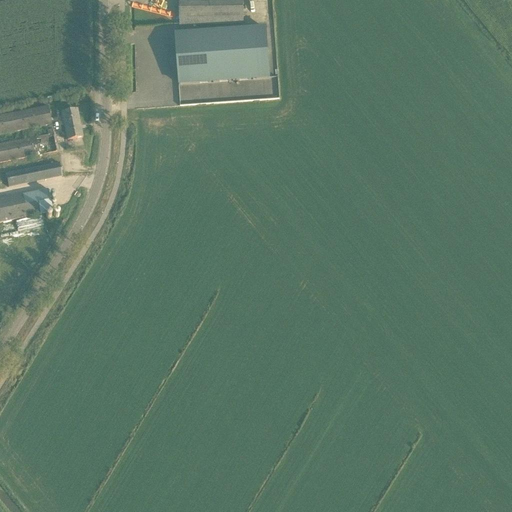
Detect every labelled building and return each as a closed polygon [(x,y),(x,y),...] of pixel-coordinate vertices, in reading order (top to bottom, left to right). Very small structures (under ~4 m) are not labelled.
[(190,25),(243,24),(241,0),(179,0),(180,26),(190,25)] [(265,29),(176,36),(179,86),(269,79),(265,29)] [(0,135),(51,125),(48,108),(0,117),(0,135)] [(82,138),(76,111),(61,114),(67,141),(82,138)] [(0,145),(0,163),(57,152),(53,135),(0,145)] [(62,177),(59,164),(6,175),(8,188),(62,177)] [(0,199),(0,223),(52,213),(48,190),(0,199)]
